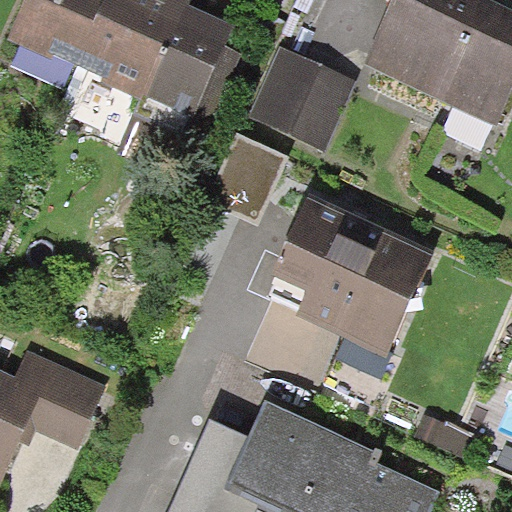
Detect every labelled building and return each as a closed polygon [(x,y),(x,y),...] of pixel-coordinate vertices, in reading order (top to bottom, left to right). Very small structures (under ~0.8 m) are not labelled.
[(73,71),(104,0),(31,0),(12,44),(73,71)] [(104,0),(73,71),(187,121),(223,39),(176,18),(183,0),(221,0),(223,1),(223,0),(104,0)] [(511,61),(511,16),(475,0),(393,0),(360,72),(482,127),(511,61)] [(346,90),(277,59),(249,122),(318,152),(346,90)] [(265,229),(291,167),(242,146),(215,208),(265,229)] [(414,254),(304,207),(276,273),(310,288),(298,315),(373,348),(414,254)] [(18,377),(0,369),(0,497),(30,428),(78,449),(107,383),(30,349),(18,377)] [(380,451),(269,404),(251,446),(215,430),(180,511),(260,511),(261,511),(432,511),(440,496),(373,468),(380,451)]
